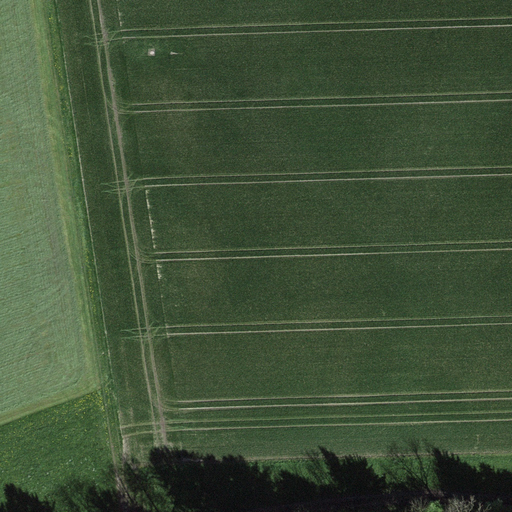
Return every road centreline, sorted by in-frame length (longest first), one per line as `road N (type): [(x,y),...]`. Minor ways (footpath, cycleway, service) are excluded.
road 1 (track): [(47,0),(125,511)]
road 2 (track): [(511,505),(434,496),(257,511)]
